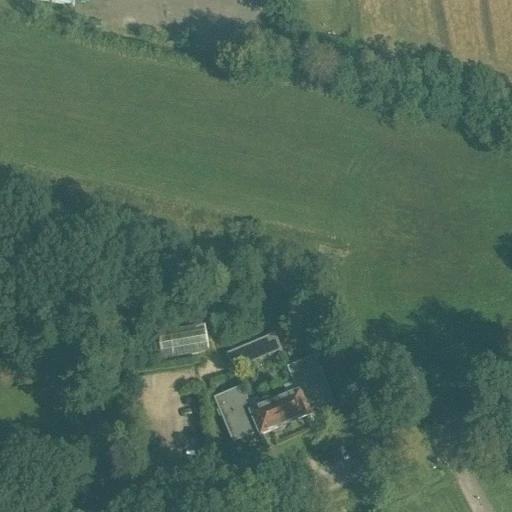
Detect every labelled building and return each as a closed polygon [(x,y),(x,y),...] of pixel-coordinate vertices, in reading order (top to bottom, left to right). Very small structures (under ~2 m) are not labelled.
[(153,353),(201,341),(198,328),(150,339),(153,353)] [(228,356),(234,369),(278,350),(273,338),(228,356)] [(306,412),(307,412),(331,401),(313,359),(288,370),(294,383),(306,412)] [(256,399),(246,403),(258,432),(257,433),(259,438),(309,417),(307,412),(306,412),(294,383),(284,388),(288,398),(261,409),(256,399)] [(258,432),(246,403),(240,390),(215,400),(233,443),(257,433),(258,432)] [(110,452),(113,434),(91,430),(84,466),(101,469),(103,456),(107,456),(108,452),(110,452)] [(154,448),(155,436),(134,433),(132,445),(154,448)]
